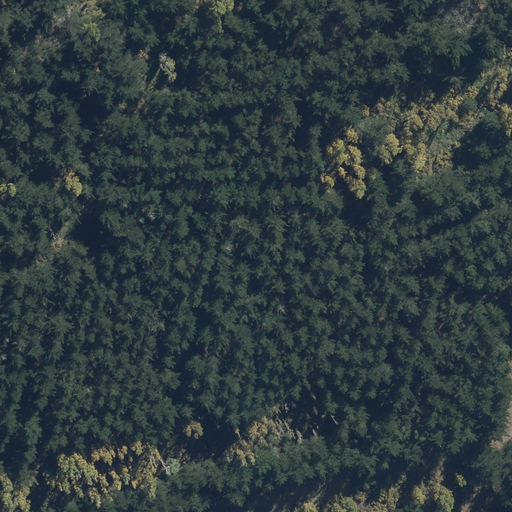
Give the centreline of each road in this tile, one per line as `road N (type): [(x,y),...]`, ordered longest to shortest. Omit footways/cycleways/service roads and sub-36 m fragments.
road 1 (track): [(0,251),(31,253),(69,219),(126,196),(295,201),(326,209),(511,315)]
road 2 (track): [(511,366),(470,511)]
